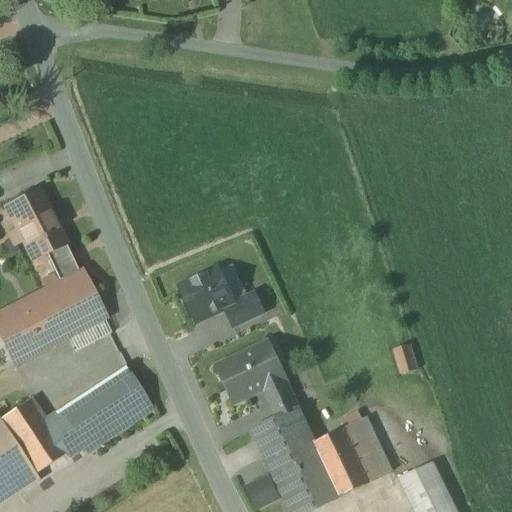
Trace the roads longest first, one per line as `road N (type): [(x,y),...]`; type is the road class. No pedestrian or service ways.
road 1 (unclassified): [(236,511),(154,346),(37,42)]
road 2 (unclassified): [(37,42),(100,32),(393,78),(511,62)]
